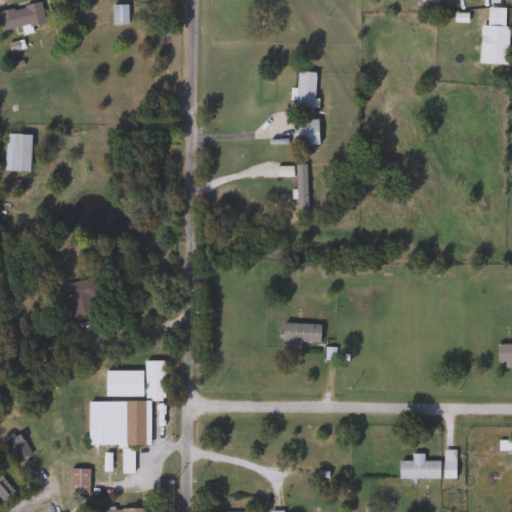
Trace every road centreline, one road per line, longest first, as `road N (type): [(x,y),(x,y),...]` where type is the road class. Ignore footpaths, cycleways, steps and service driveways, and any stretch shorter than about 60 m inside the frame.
road 1 (residential): [(181,511),(190,0)]
road 2 (residential): [(181,406),(511,407)]
